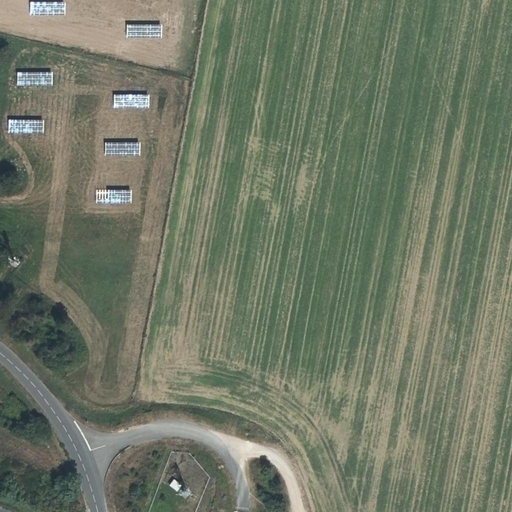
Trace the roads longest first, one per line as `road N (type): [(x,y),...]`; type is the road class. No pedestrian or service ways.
road 1 (unclassified): [(78,454),(155,430),(203,435),(233,464),(242,511)]
road 2 (unclassified): [(78,454),(52,409),(0,352)]
road 3 (track): [(302,511),(292,466),(270,451),(220,448)]
